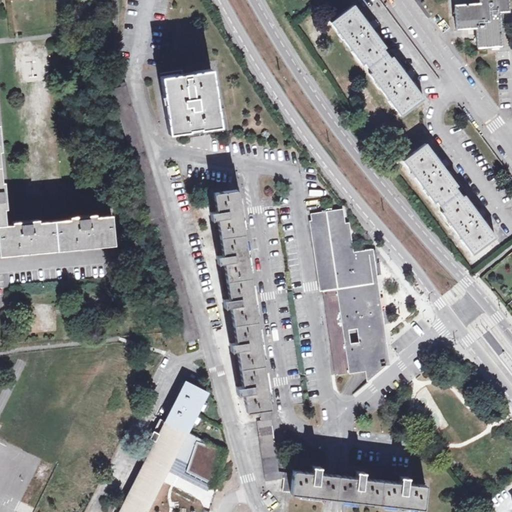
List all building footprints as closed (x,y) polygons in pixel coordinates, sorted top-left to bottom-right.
[(477,48),(501,46),(500,25),(499,12),(502,12),(508,11),(507,0),(453,0),(456,30),(476,28),(477,48)] [(353,5),(330,22),(361,64),(364,62),(372,73),(369,74),(400,115),(423,98),(410,80),(412,79),(410,77),(413,75),(410,70),(405,73),(392,57),(390,59),(383,49),(385,47),(372,30),(377,27),(374,22),(371,24),(369,21),(367,23),(353,5)] [(166,118),(169,133),(189,130),(187,122),(199,120),(200,128),(220,126),(217,109),(213,110),(211,97),(215,96),(211,70),(193,72),(194,75),(179,77),(178,74),(161,77),(164,96),(166,95),(170,117),(166,118)] [(185,342),(200,338),(185,289),(171,240),(157,191),(142,140),(125,82),(120,83),(121,86),(112,89),(121,120),(156,241),(173,298),(185,342)] [(0,251),(114,242),(112,215),(88,217),(88,214),(76,215),(77,218),(31,221),(31,219),(19,220),(20,222),(5,224),(3,201),(6,200),(5,189),(2,189),(0,164),(0,143),(1,143),(0,132),(0,251)] [(425,144),(403,160),(434,202),(435,200),(443,211),(441,212),(472,254),(495,237),(481,219),(483,217),(482,215),(485,213),(481,208),(476,212),(464,195),(462,196),(454,186),(456,185),(444,168),(449,165),(446,161),(443,162),(441,160),(439,161),(425,144)] [(267,481),(280,479),(279,472),(276,449),(267,389),(259,339),(252,294),(244,239),(237,190),(214,193),(217,211),(210,212),(211,215),(211,216),(211,220),(217,219),(223,255),(217,256),(218,259),(218,260),(218,263),(224,263),(230,299),(223,300),(224,303),(224,307),(231,306),(236,343),(230,344),(231,348),(231,350),(231,351),(237,350),(243,386),(236,387),(237,389),(237,391),(237,393),(237,394),(244,393),(247,412),(260,410),(262,420),(257,421),(265,470),(267,481)] [(318,262),(321,284),(362,278),(362,276),(372,275),(369,255),(350,258),(343,210),(311,214),(318,262)] [(321,284),(322,291),(374,284),(372,275),(362,276),(362,278),(321,284)] [(374,284),(322,291),(335,374),(363,371),(364,383),(387,364),(374,284)] [(119,511),(145,511),(166,471),(173,456),(188,464),(184,472),(210,484),(211,485),(222,450),(186,433),(206,394),(186,383),(178,399),(176,398),(173,404),(175,405),(119,511)] [(207,491),(210,484),(184,472),(188,464),(173,456),(166,471),(207,491)] [(332,498),(423,508),(425,485),(407,483),(408,476),(405,477),(402,476),(400,476),(399,482),(363,478),(364,471),(360,472),(358,471),(356,471),(355,477),(334,475),(319,473),(320,467),(317,467),(316,467),(314,466),(312,466),(312,472),(293,470),(293,473),(285,472),(284,478),(283,491),(290,492),(290,493),(332,498)]
